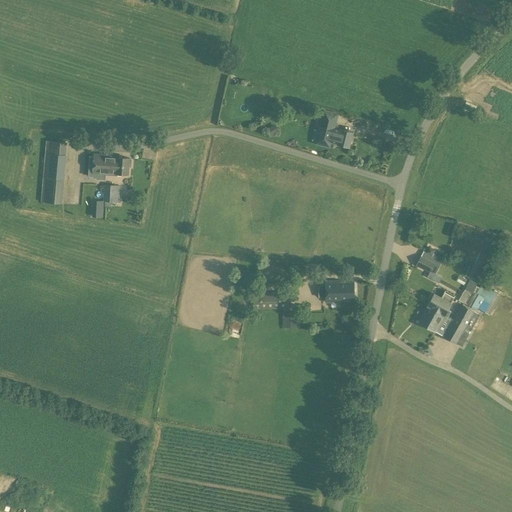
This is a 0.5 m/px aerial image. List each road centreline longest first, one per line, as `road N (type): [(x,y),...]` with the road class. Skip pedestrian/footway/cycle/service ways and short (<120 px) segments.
road 1 (unclassified): [(340,511),(402,179),(440,93),(511,23)]
road 2 (unknown): [(147,147),(221,132),(400,186)]
road 3 (unknown): [(511,411),(373,329)]
